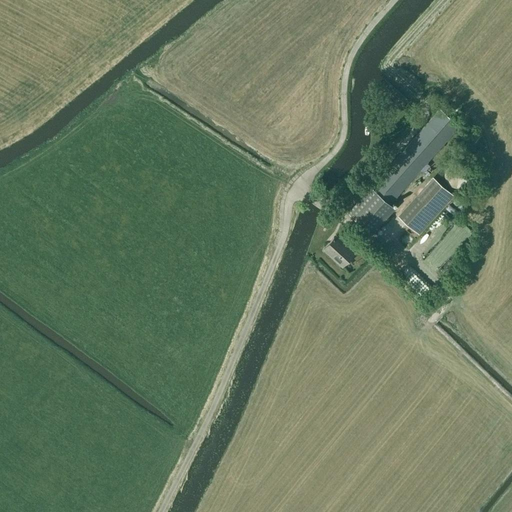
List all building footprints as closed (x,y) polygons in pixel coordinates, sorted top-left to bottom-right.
[(408,99),(385,79),(379,86),(401,106),(408,99)] [(390,203),(459,125),(440,108),(371,186),(366,182),(366,181),(342,208),(371,233),(394,207),(390,203)] [(472,176),(472,173),(472,170),(471,167),(470,165),(468,163),(466,161),(463,160),(461,159),(458,158),(455,159),(452,160),(450,161),(448,163),(446,165),(445,167),(444,170),(444,173),(444,176),(445,178),(446,181),(448,183),(450,185),(452,186),(455,187),(458,187),(461,187),(463,186),(466,185),(468,183),(470,181),(471,178),(472,176)] [(397,214),(400,216),(419,234),(432,219),(454,195),(432,175),(397,214)] [(341,266),(354,252),(347,246),(345,248),(333,236),(322,248),(341,266)] [(383,257),(387,252),(380,246),(376,250),(383,257)] [(408,270),(406,279),(413,280),(412,287),(421,288),(424,273),(408,270)]
